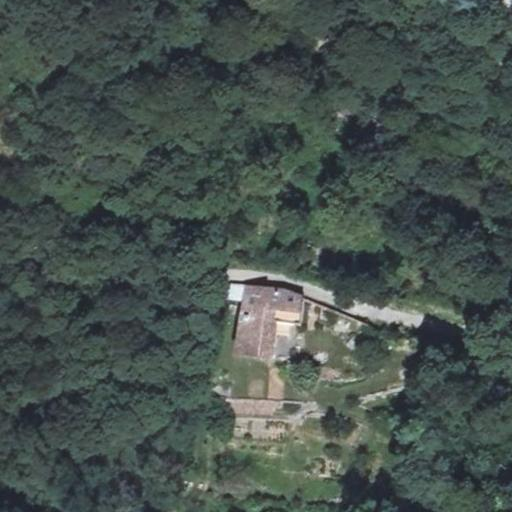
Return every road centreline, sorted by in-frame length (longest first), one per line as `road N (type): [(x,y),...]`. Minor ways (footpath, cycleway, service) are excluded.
road 1 (unclassified): [(511,353),(288,286),(215,273),(0,259)]
road 2 (track): [(511,280),(281,45),(257,0)]
